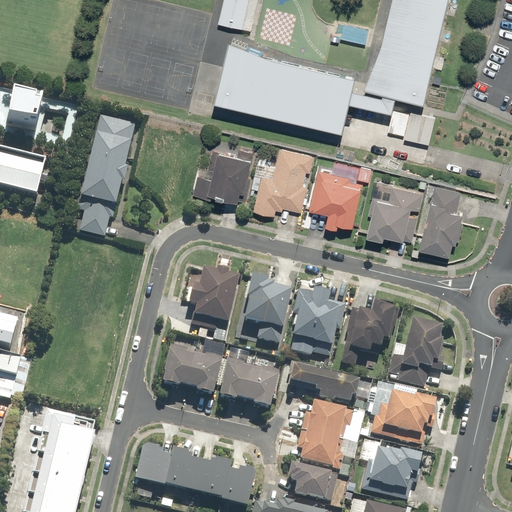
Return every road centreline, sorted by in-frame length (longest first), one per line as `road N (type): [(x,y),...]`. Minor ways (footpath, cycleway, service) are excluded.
road 1 (residential): [(126,403),(161,264),(168,245),(186,234),(206,231),(476,294)]
road 2 (residential): [(499,332),(460,511)]
road 3 (residential): [(267,437),(126,403)]
